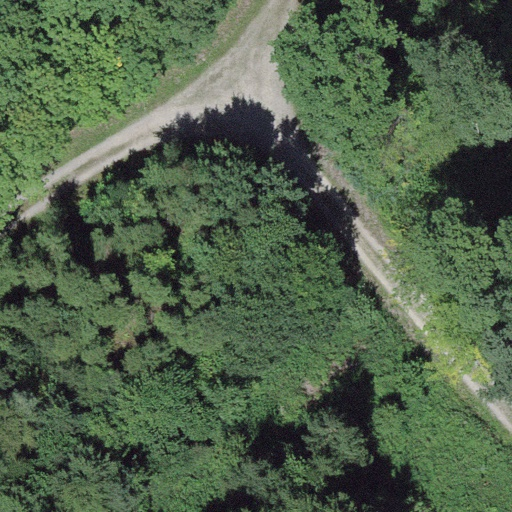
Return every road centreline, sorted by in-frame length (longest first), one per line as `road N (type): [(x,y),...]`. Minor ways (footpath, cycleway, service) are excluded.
road 1 (track): [(227,71),(326,210),(511,420)]
road 2 (track): [(275,0),(227,71),(0,228)]
